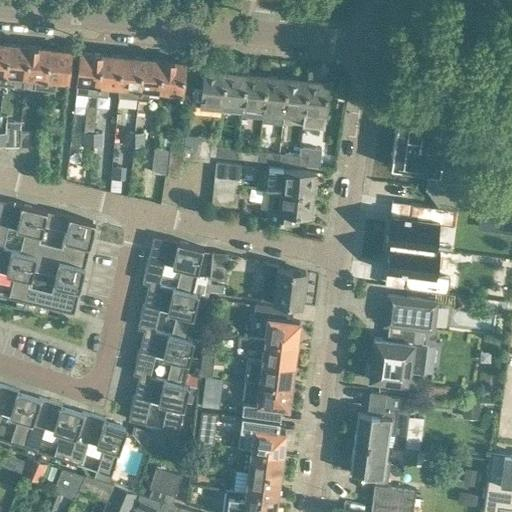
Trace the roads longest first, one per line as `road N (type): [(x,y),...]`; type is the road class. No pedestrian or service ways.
road 1 (residential): [(0,366),(93,397),(141,216)]
road 2 (residential): [(261,38),(0,14)]
road 3 (residential): [(344,255),(314,511)]
road 4 (residential): [(344,255),(374,46)]
road 5 (residential): [(344,255),(141,216)]
road 6 (residential): [(141,216),(0,181)]
road 7 (residential): [(511,68),(374,46)]
